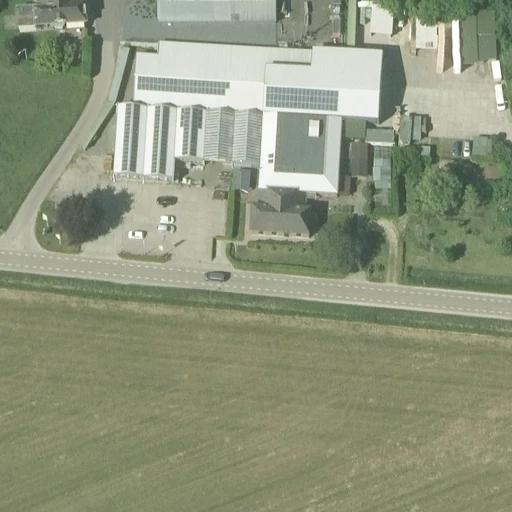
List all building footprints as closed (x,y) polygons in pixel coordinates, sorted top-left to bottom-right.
[(22,15),(23,29),(34,29),(86,26),(85,5),(82,5),(81,0),(37,0),(38,12),(34,12),(34,14),(22,15)] [(160,0),(161,27),(281,26),(280,0),(160,0)] [(354,16),(354,35),(379,34),(378,15),(354,16)] [(336,198),(345,57),(158,46),(158,61),(136,59),(133,112),(117,110),(113,181),(174,185),(175,165),(261,170),(260,194),(303,196),(336,198)] [(481,55),(481,76),(490,76),(490,55),(481,55)] [(381,59),(345,57),(341,123),(365,124),(377,125),(381,59)] [(511,117),(511,116),(505,75),(497,77),(504,119),(511,117)] [(354,181),(368,181),(369,149),(355,149),(354,181)] [(374,186),(390,185),(390,164),(373,165),(374,186)] [(440,186),(441,176),(428,175),(427,185),(440,186)] [(303,196),(260,194),(259,212),(253,211),(251,236),(309,240),(310,215),(302,215),(303,196)] [(125,208),(123,218),(172,227),(173,217),(125,208)]
